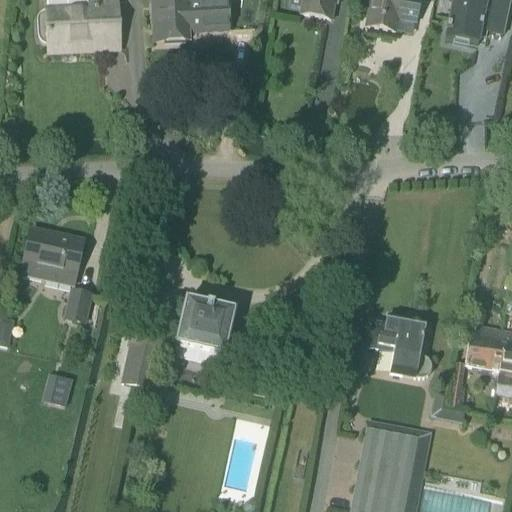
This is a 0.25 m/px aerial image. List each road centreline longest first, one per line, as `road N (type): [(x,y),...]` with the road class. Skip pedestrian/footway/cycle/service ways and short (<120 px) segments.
road 1 (unclassified): [(0,176),(157,165),(307,173),(511,159)]
road 2 (unknown): [(174,166),(131,92),(132,0)]
